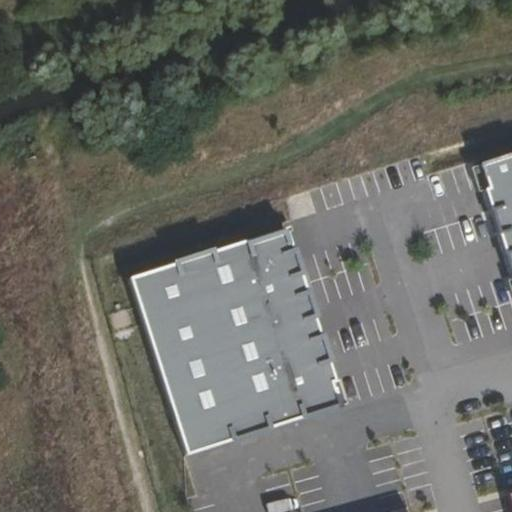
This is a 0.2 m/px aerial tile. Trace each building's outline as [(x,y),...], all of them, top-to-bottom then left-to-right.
[(407,159),(414,181),(426,178),(419,155),(407,159)] [(511,156),(475,169),(511,283),(511,156)] [(395,162),(403,185),(414,181),(407,159),(395,162)] [(383,166),(391,189),(403,185),(395,162),(383,166)] [(451,169),(459,192),(470,188),(463,165),(451,169)] [(372,170),(379,193),(391,189),(383,166),(372,170)] [(439,173),(447,195),(459,192),(451,169),(439,173)] [(360,174),(367,197),(379,193),(372,170),(360,174)] [(428,176),(435,199),(447,195),(439,173),(428,176)] [(348,178),(356,200),(367,197),(360,174),(348,178)] [(337,182),(344,204),(356,200),(348,178),(337,182)] [(471,219),(478,242),(490,238),(483,215),(471,219)] [(459,222),(466,245),(478,242),(471,219),(459,222)] [(448,226),(455,249),(466,245),(459,222),(448,226)] [(436,230),(443,253),(455,249),(448,226),(436,230)] [(342,407),(284,229),(233,247),(127,280),(184,457),(342,407)] [(424,233),(431,256),(443,253),(436,230),(424,233)] [(370,264),(363,239),(350,243),(358,268),(370,264)] [(358,268),(350,243),(338,247),(346,271),(358,268)] [(346,271),(338,247),(326,251),(333,275),(346,271)] [(333,275),(326,251),(313,254),(321,279),(333,275)] [(321,279),(313,254),(301,258),(309,283),(321,279)] [(378,288),(370,264),(358,268),(366,292),(378,288)] [(366,292),(358,268),(346,271),(353,296),(366,292)] [(353,296),(346,271),(333,275),(341,300),(353,296)] [(341,300),(333,275),(321,279),(329,304),(341,300)] [(511,302),(504,278),(492,281),(499,306),(511,302)] [(329,304),(321,279),(309,283),(316,307),(329,304)] [(499,306),(492,281),(479,285),(487,310),(499,306)] [(487,310),(479,285),(467,289),(474,314),(487,310)] [(474,314),(467,289),(455,293),(462,317),(474,314)] [(462,317),(455,293),(442,297),(450,321),(462,317)] [(511,329),(511,303),(511,302),(499,306),(507,331),(511,329)] [(507,331),(499,306),(487,310),(494,334),(507,331)] [(494,334),(487,310),(474,314),(482,338),(494,334)] [(394,338),(386,314),(374,318),(382,342),(394,338)] [(482,338),(474,314),(462,317),(470,342),(482,338)] [(470,342),(462,317),(450,321),(457,346),(470,342)] [(382,342),(374,318),(362,322),(370,346),(382,342)] [(370,346),(362,322),(349,326),(357,350),(370,346)] [(357,350),(349,326),(337,330),(345,354),(357,350)] [(345,354),(337,330),(325,334),(333,358),(345,354)] [(410,385),(402,361),(390,365),(398,389),(410,385)] [(398,389),(390,365),(378,368),(385,393),(398,389)] [(385,393),(378,368),(365,372),(373,397),(385,393)] [(373,397),(365,372),(353,376),(361,401),(373,397)] [(361,401),(353,376),(341,380),(348,404),(361,401)] [(486,430),(511,423),(507,410),(482,417),(486,430)] [(461,436),(486,430),(482,417),(457,424),(461,436)] [(489,442),(511,435),(511,427),(511,423),(486,430),(489,442)] [(464,449),(489,442),(486,430),(461,436),(464,449)] [(396,455),(420,448),(417,435),(392,442),(396,455)] [(493,454),(511,448),(511,435),(489,442),(493,454)] [(371,462),(396,455),(392,442),(367,449),(371,462)] [(468,461),(493,454),(489,442),(464,449),(468,461)] [(399,467),(424,460),(420,448),(396,455),(399,467)] [(496,467),(511,462),(511,448),(493,454),(496,467)] [(471,474),(496,467),(493,454),(468,461),(471,474)] [(374,474),(399,467),(396,455),(371,462),(374,474)] [(403,479),(427,472),(424,460),(399,467),(403,479)] [(500,479),(511,475),(511,462),(496,467),(500,479)] [(378,486),(403,479),(399,467),(374,474),(378,486)] [(475,486),(500,479),(496,467),(471,474),(475,486)] [(406,492),(431,485),(427,472),(403,479),(406,492)] [(503,492),(511,489),(511,475),(500,479),(503,492)] [(381,499),(406,492),(403,479),(378,486),(381,499)] [(478,499),(503,492),(500,479),(475,486),(478,499)] [(410,504),(434,497),(431,485),(406,492),(410,504)] [(185,500),(189,511),(215,504),(211,492),(185,500)] [(385,511),(410,504),(406,492),(381,499),(385,511)] [(480,511),(494,511),(506,509),(503,496),(478,503),(480,511)] [(411,511),(429,511),(438,510),(434,497),(410,504),(411,511)]
